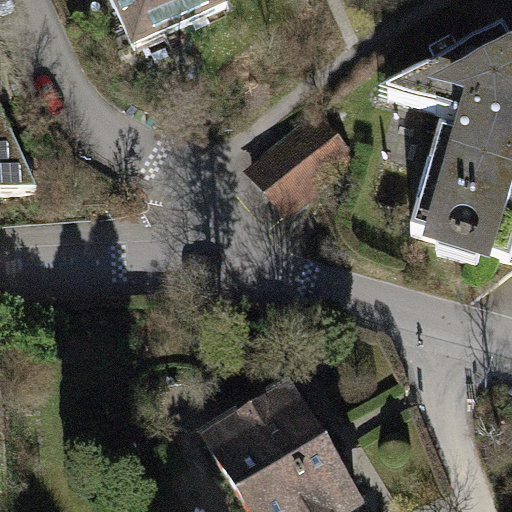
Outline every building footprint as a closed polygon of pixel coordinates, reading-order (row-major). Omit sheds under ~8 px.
[(219,0),(107,0),(138,67),(231,26),(219,0)] [(511,48),(505,37),(379,106),(463,129),(459,146),(441,141),(407,266),(507,293),(511,275),(511,48)] [(0,206),(37,204),(0,109),(0,206)] [(319,123),(245,184),(285,232),(359,170),(319,123)] [(359,511),(289,397),(189,458),(221,511),(359,511)]
